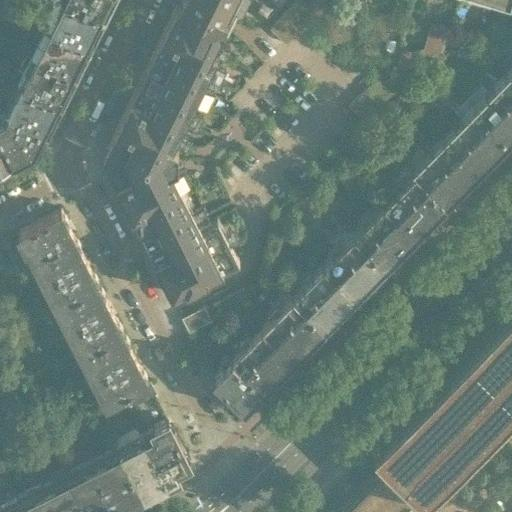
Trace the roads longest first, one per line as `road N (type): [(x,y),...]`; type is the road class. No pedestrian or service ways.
road 1 (secondary): [(244,489),(511,213)]
road 2 (residential): [(70,164),(217,453),(244,489)]
road 3 (residential): [(145,0),(70,164)]
